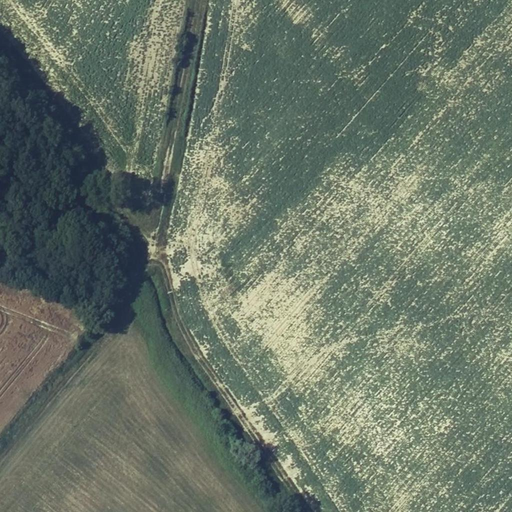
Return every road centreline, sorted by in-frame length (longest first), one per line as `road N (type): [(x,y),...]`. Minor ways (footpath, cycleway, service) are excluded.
road 1 (track): [(145,269),(197,0)]
road 2 (track): [(145,269),(129,306),(0,463)]
